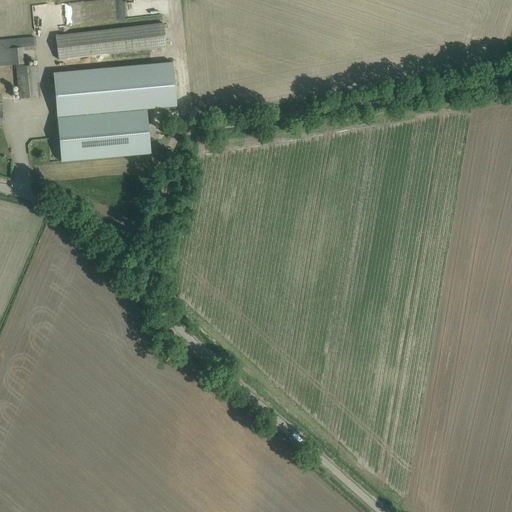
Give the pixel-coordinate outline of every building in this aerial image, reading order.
[(56,36),(59,60),(165,46),(162,22),(56,36)] [(0,39),(0,66),(24,64),(23,50),(36,49),(35,37),(0,39)] [(176,106),(172,63),(53,74),(57,117),(161,107),(176,106)] [(16,68),(18,98),(40,96),(37,66),(16,68)] [(57,119),(61,163),(151,153),(148,124),(146,109),(57,119)]
